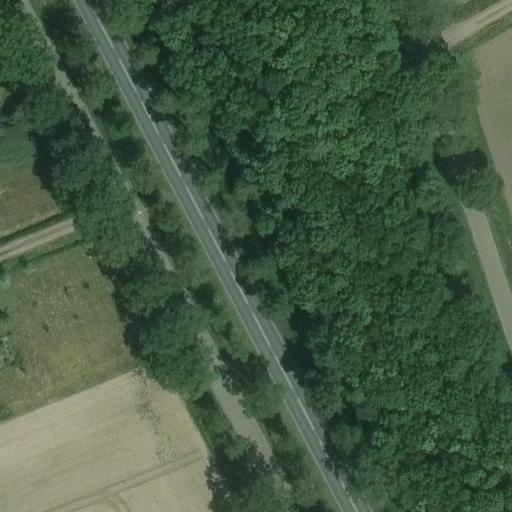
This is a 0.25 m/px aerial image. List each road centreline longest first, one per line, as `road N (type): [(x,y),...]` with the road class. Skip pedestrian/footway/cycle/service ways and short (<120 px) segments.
road 1 (unclassified): [(290,511),(15,0)]
road 2 (trunk): [(355,511),(89,0)]
road 3 (unclassified): [(511,328),(401,0)]
